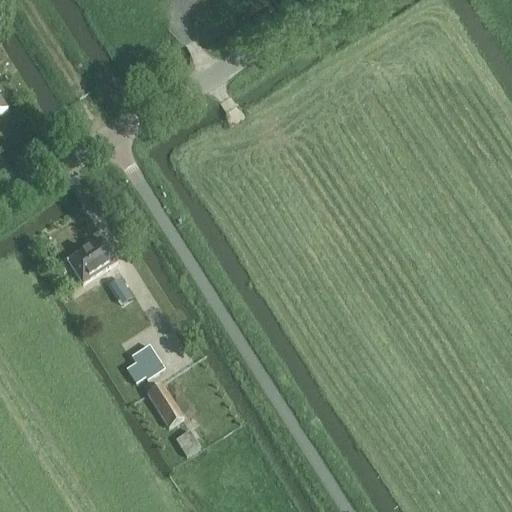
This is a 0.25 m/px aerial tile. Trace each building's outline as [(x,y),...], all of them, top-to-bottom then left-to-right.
[(82,287),(118,264),(102,240),(67,264),(82,287)] [(110,288),(122,307),(132,301),(120,281),(110,288)] [(136,366),(127,372),(136,386),(145,381),(148,385),(166,372),(150,348),(132,360),(136,366)] [(169,432),(184,421),(162,388),(147,397),(169,432)] [(176,443),(186,460),(201,451),(190,434),(176,443)]
